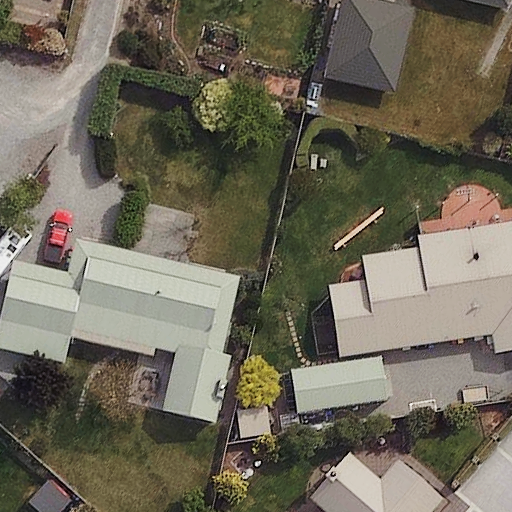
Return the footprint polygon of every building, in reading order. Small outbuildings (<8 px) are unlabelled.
[(417,11),(367,0),(347,0),(328,81),(397,97),(417,11)] [(511,0),(456,0),(511,12),(511,0)] [(511,346),(511,219),(428,231),(434,273),(335,286),(345,369),(511,346)] [(248,283),(79,245),(72,279),(9,265),(0,304),(0,346),(165,383),(157,417),(215,430),(248,283)] [(371,434),(308,511),(272,511),(271,511),(270,511),(425,511),(442,491),(371,434)]
